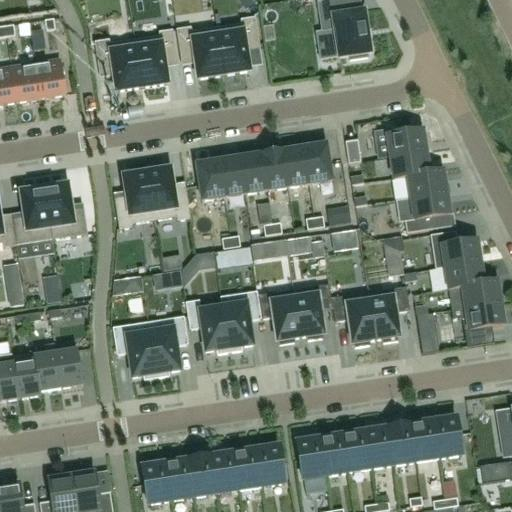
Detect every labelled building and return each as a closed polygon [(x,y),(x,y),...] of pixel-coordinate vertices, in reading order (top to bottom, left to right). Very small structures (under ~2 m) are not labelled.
[(347,17),(344,0),(317,4),(322,35),(335,33),(339,61),(349,59),(350,63),(368,60),(368,56),(371,56),(364,14),(347,17)] [(241,26),(216,30),(224,78),(250,74),(247,53),(260,51),(255,20),(240,22),(241,26)] [(55,33),(54,22),(45,23),(46,34),(55,33)] [(15,39),(14,28),(5,29),(7,40),(15,39)] [(198,82),(224,78),(216,30),(192,34),(191,30),(176,32),(181,63),(195,61),(198,82)] [(135,43),(142,91),(168,87),(165,66),(178,64),(174,33),(159,35),(159,39),(135,43)] [(142,91),(135,43),(110,46),(109,42),(95,45),(99,76),(113,74),(116,95),(142,91)] [(36,67),(42,102),(65,98),(60,63),(36,67)] [(12,71),(18,106),(42,102),(36,67),(12,71)] [(12,71),(0,72),(0,108),(18,106),(12,71)] [(391,161),(426,155),(422,133),(387,138),(391,161)] [(345,145),(349,167),(361,165),(358,143),(345,145)] [(326,148),(304,151),(310,188),(332,184),(326,148)] [(310,188),(304,151),(283,154),(288,191),(310,188)] [(261,158),(267,194),(288,191),(283,154),(261,158)] [(426,155),(391,161),(394,182),(443,174),(429,176),(426,155)] [(364,160),(366,174),(388,172),(386,157),(364,160)] [(240,161),(246,197),(267,194),(261,158),(240,161)] [(224,201),(246,197),(240,161),(219,164),(224,201)] [(202,204),(224,201),(219,164),(196,168),(202,204)] [(146,171),(154,223),(177,220),(177,224),(190,222),(186,190),(174,192),(171,171),(163,173),(162,169),(146,171)] [(132,227),(154,223),(146,171),(130,174),(131,177),(123,179),(126,200),(114,201),(119,233),(132,231),(132,227)] [(411,201),(446,196),(443,174),(394,182),(394,183),(408,181),(411,201)] [(363,178),(351,180),(352,188),(364,186),(363,178)] [(46,190),(44,190),(52,243),(88,238),(84,211),(72,213),(67,183),(53,185),(54,189),(46,190)] [(17,249),(52,243),(44,190),(42,191),(35,192),(34,188),(20,190),(24,220),(13,222),(17,249)] [(431,221),(450,218),(446,196),(411,201),(414,223),(405,224),(407,237),(432,233),(431,221)] [(366,200),(354,202),(355,210),(367,208),(366,200)] [(17,249),(13,222),(1,224),(0,218),(0,247),(2,247),(3,251),(17,249)] [(316,231),(325,230),(323,220),(315,221),(316,231)] [(308,233),(316,231),(315,221),(306,222),(308,233)] [(280,226),(272,227),(274,238),(282,237),(280,226)] [(274,238),(272,227),(263,229),(265,239),(274,238)] [(435,271),(445,270),(480,265),(477,243),(458,246),(456,234),(430,238),(432,250),(435,271)] [(232,251),(240,250),(239,239),(230,241),(232,251)] [(232,251),(230,241),(222,242),(223,252),(232,251)] [(480,265),(445,270),(448,292),(497,285),(497,284),(483,286),(480,265)] [(416,275),(404,277),(405,285),(417,283),(416,275)] [(497,285),(448,292),(448,293),(462,291),(465,310),(460,311),(461,312),(501,306),(497,285)] [(329,288),(293,294),(300,341),(307,340),(308,344),(323,342),(322,338),(324,337),(321,314),(333,312),(331,302),(329,288)] [(396,317),(410,314),(407,296),(406,291),(369,296),(376,344),(382,343),(383,347),(398,344),(397,340),(399,340),(396,317)] [(244,300),(222,304),(229,350),(252,346),(249,322),(261,320),(258,299),(257,293),(243,295),(244,300)] [(294,342),(300,341),(293,294),(258,299),(261,320),(261,323),(273,321),(277,345),(279,344),(279,348),(294,346),(294,342)] [(346,300),(331,302),(333,312),(335,326),(348,324),(352,347),(354,347),(355,351),(370,349),(369,345),(376,344),(369,296),(367,297),(368,300),(347,304),(346,300)] [(229,350),(222,304),(200,307),(199,302),(185,304),(190,331),(202,329),(205,353),(229,350)] [(464,334),(504,328),(501,306),(461,312),(451,314),(452,322),(462,320),(464,334)] [(427,309),(415,311),(416,319),(428,317),(427,309)] [(61,312),(49,314),(50,322),(62,320),(61,312)] [(40,315),(28,317),(29,325),(41,323),(40,315)] [(29,325),(28,317),(16,319),(17,327),(29,325)] [(171,328),(149,331),(157,381),(169,379),(169,375),(180,374),(176,349),(188,348),(184,320),(170,322),(171,328)] [(432,322),(417,324),(420,341),(434,338),(432,322)] [(144,383),(157,381),(149,331),(127,334),(126,329),(112,331),(117,358),(129,357),(133,381),(144,379),(144,383)] [(46,358),(35,359),(40,395),(62,392),(56,356),(55,347),(44,348),(46,358)] [(78,353),(56,356),(62,392),(83,388),(78,353)] [(41,399),(40,395),(35,359),(34,354),(12,357),(19,402),(41,399)] [(0,405),(19,402),(12,357),(2,359),(4,368),(0,368),(0,405)] [(433,424),(439,462),(462,458),(456,420),(433,424)] [(433,424),(410,427),(416,465),(439,462),(433,424)] [(394,469),(416,465),(410,427),(388,430),(388,431),(394,469)] [(511,429),(499,431),(503,460),(511,458),(511,429)] [(371,472),(394,469),(388,431),(365,434),(371,472)] [(343,438),(349,476),(371,472),(365,434),(343,438)] [(349,476),(343,438),(320,441),(326,479),(349,476)] [(326,479),(320,441),(297,445),(303,483),(326,479)] [(279,449),(256,452),(261,490),(285,487),(279,449)] [(233,456),(239,494),(261,490),(256,452),(233,456)] [(233,456),(211,459),(217,497),(239,494),(233,456)] [(217,497),(211,459),(188,462),(194,501),(217,497)] [(171,504),(194,501),(188,462),(165,466),(171,504)] [(511,481),(511,470),(511,465),(480,469),(482,486),(511,481)] [(171,504),(165,466),(142,470),(148,508),(171,504)] [(79,478),(71,479),(76,511),(112,511),(110,495),(98,497),(95,476),(92,476),(91,473),(78,475),(79,478)] [(76,511),(71,479),(48,483),(51,504),(39,506),(40,511),(76,511)] [(3,490),(0,490),(0,511),(34,511),(34,507),(22,509),(19,487),(16,488),(16,484),(2,486),(3,490)] [(421,500),(409,502),(411,510),(423,508),(421,500)] [(457,501),(445,503),(446,511),(458,509),(457,501)] [(437,511),(446,511),(445,503),(433,505),(434,511),(437,511)]
